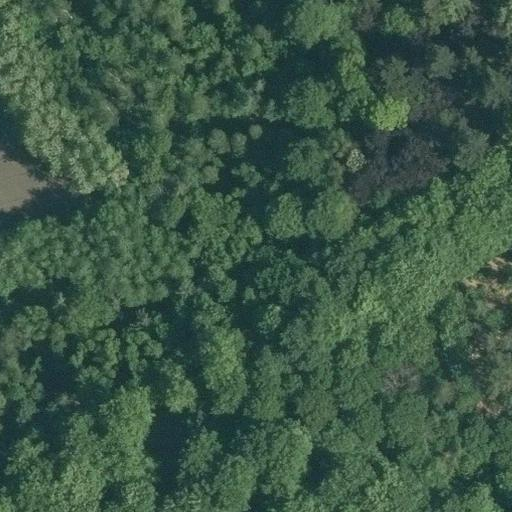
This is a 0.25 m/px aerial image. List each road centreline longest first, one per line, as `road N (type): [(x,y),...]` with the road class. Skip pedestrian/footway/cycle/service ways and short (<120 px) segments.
road 1 (unclassified): [(173,416),(304,327),(333,0)]
road 2 (track): [(304,327),(511,187)]
road 3 (unclassified): [(0,503),(173,416)]
road 4 (unclassified): [(173,416),(283,489),(340,511)]
